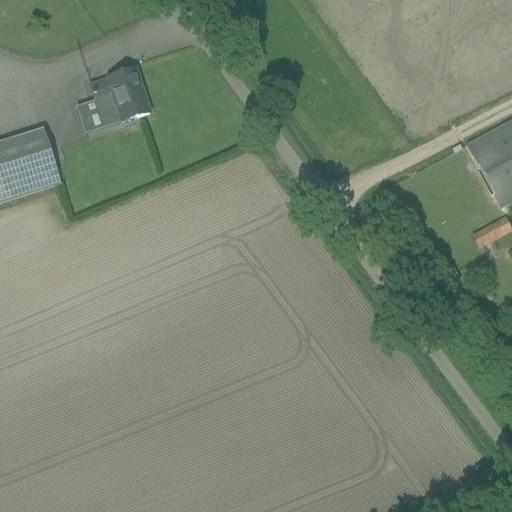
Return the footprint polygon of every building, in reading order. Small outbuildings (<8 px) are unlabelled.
[(98,113),(103,131),(149,117),(134,73),(102,83),(103,84),(90,89),(95,105),(96,105),(99,113),(98,113)] [(511,123),(465,149),(500,212),(511,205),(511,123)] [(0,147),(0,206),(59,187),(42,134),(0,147)] [(511,230),(509,221),(472,234),(478,250),(511,237),(511,230)] [(451,268),(438,275),(447,291),(460,284),(451,268)]
